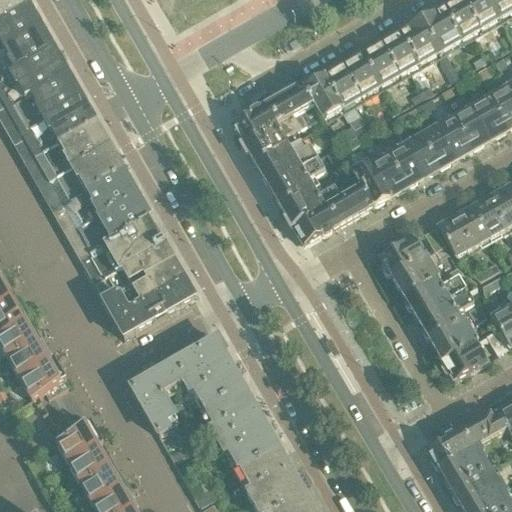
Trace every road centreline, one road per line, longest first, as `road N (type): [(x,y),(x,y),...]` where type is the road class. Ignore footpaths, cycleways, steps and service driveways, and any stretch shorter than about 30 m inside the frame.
road 1 (tertiary): [(243,305),(362,511)]
road 2 (tertiary): [(130,101),(243,305)]
road 3 (tertiary): [(280,284),(165,83)]
road 4 (residential): [(103,378),(0,180)]
road 5 (tertiary): [(378,450),(280,284)]
road 6 (residential): [(447,414),(351,250)]
road 7 (residential): [(511,159),(351,250)]
road 8 (residential): [(415,0),(276,78)]
road 9 (residential): [(103,378),(243,305)]
road 10 (residential): [(171,511),(108,402),(103,378)]
